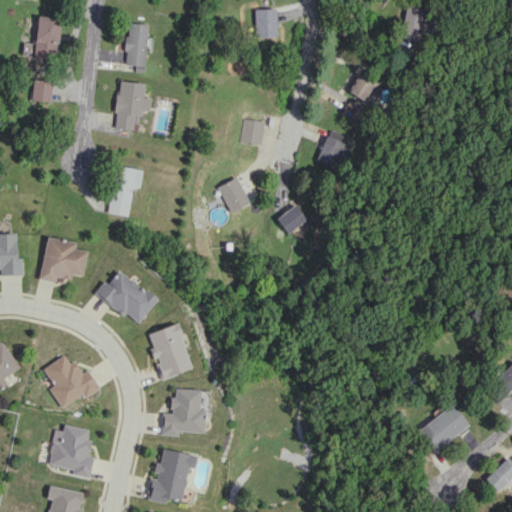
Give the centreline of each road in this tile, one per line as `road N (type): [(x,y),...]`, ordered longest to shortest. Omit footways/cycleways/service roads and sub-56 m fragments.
road 1 (residential): [(109,511),(130,418),(121,365),(112,349),(71,322),(0,309)]
road 2 (residential): [(312,0),(317,25),(308,69),(278,159)]
road 3 (residential): [(102,0),(86,149)]
